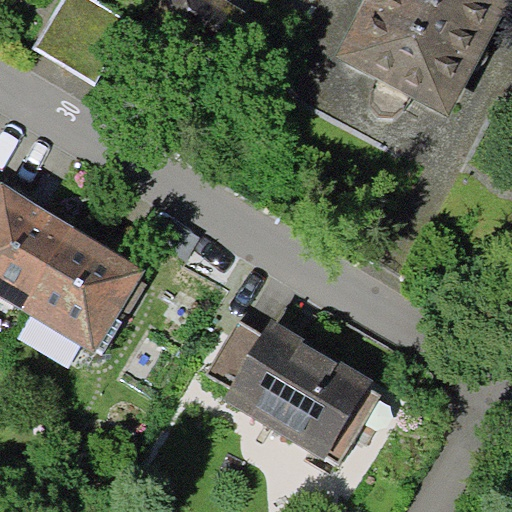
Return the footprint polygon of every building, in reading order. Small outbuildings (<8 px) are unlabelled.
[(133,20),(98,0),(61,0),(33,48),(95,85),(133,20)] [(266,21),(229,0),(160,0),(134,44),(222,96),(266,21)] [(363,0),(334,55),(448,115),(508,0),(363,0)] [(0,296),(22,310),(74,225),(0,181),(0,296)] [(200,237),(176,222),(159,249),(183,264),(200,237)] [(145,270),(74,225),(22,310),(32,316),(81,347),(93,354),(97,349),(115,318),(121,309),(140,279),(145,270)] [(140,279),(121,309),(128,314),(147,284),(140,279)] [(122,321),(115,318),(97,349),(103,353),(122,321)] [(372,380),(271,319),(261,336),(229,388),(223,399),(324,460),(326,455),(368,387),(372,380)] [(229,388),(261,336),(238,322),(207,375),(229,388)] [(381,395),(368,387),(326,455),(340,463),(381,395)]
